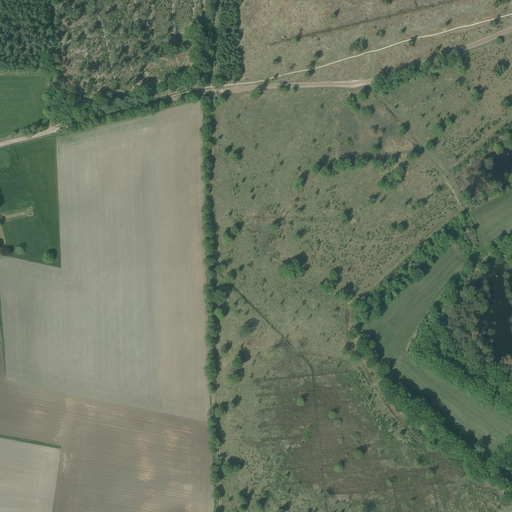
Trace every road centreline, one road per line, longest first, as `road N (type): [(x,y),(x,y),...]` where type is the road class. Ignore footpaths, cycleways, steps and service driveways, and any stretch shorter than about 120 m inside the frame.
road 1 (track): [(0,142),(210,90)]
road 2 (track): [(210,90),(371,80)]
road 3 (track): [(371,80),(511,30)]
